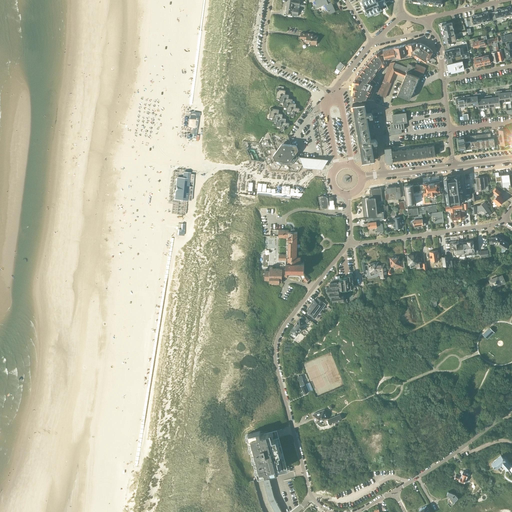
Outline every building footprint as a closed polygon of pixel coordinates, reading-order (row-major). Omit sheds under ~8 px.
[(287,0),(287,6),(299,8),(299,6),(300,4),(300,0),(287,0)] [(317,5),(314,6),(315,8),(318,7),(325,4),(328,11),(320,14),(323,21),(334,16),(333,12),(335,11),(329,0),(316,0),(315,1),(316,4),(317,5)] [(382,0),(377,2),(375,0),(363,0),(362,1),(367,12),(368,12),(369,15),(373,14),(381,10),(381,9),(387,6),(384,0),(382,0)] [(299,8),(287,6),(285,14),(297,16),(299,8)] [(497,10),(494,10),(494,11),(496,20),(503,18),(506,17),(504,8),(497,10)] [(485,13),(478,14),(480,23),(483,22),(484,23),(490,21),(488,13),(485,13)] [(470,20),(467,21),(468,26),(471,25),(471,26),(477,24),(480,23),(478,14),(471,16),(472,17),(469,17),(470,20)] [(441,25),(443,31),(453,28),(452,22),(446,23),(443,23),(444,24),(441,25)] [(443,31),(444,36),(455,34),(453,28),(443,31)] [(306,43),(312,44),(316,45),(317,36),(312,35),(313,34),(304,33),(305,32),(303,32),(303,33),(300,33),(300,38),(306,39),(306,43)] [(455,34),(444,36),(445,42),(448,42),(449,42),(452,42),(452,41),(456,40),(455,34)] [(500,36),(501,41),(502,43),(511,40),(511,37),(511,34),(500,36)] [(484,39),(478,41),(480,47),(486,46),(485,42),(487,41),(486,35),(483,36),(484,39)] [(502,50),(499,51),(497,42),(498,42),(497,37),(493,38),(497,51),(499,60),(504,59),(502,50)] [(497,51),(493,38),(490,39),(488,39),(487,39),(489,45),(492,45),(493,47),(492,47),(493,51),(491,51),(492,52),(494,62),(499,60),(497,51)] [(410,44),(405,45),(407,54),(414,52),(415,56),(420,59),(421,58),(426,62),(430,56),(429,56),(430,54),(431,55),(432,55),(433,55),(433,54),(433,53),(432,51),(431,49),(428,47),(426,46),(423,44),(420,43),(417,43),(415,43),(410,44)] [(397,46),(394,47),(396,56),(396,59),(400,58),(400,55),(401,55),(405,54),(407,54),(405,45),(404,45),(399,46),(397,46)] [(383,50),(381,50),(381,53),(385,58),(392,57),(396,56),(394,47),(390,48),(383,50)] [(447,59),(448,63),(462,60),(461,55),(460,48),(445,51),(446,59),(447,59)] [(379,51),(373,55),(382,64),(382,65),(387,62),(387,61),(385,58),(381,53),(381,50),(380,50),(379,51)] [(483,64),(481,56),(481,54),(478,54),(478,55),(473,57),(476,66),(483,64)] [(489,54),(481,56),(483,64),(491,63),(489,54)] [(373,55),(365,65),(375,72),(382,64),(373,55)] [(462,60),(448,63),(448,64),(447,64),(449,72),(448,72),(449,73),(449,72),(464,69),(468,68),(467,63),(463,64),(462,60)] [(342,66),(343,65),(343,66),(344,65),(340,62),(336,68),(338,71),(339,70),(339,71),(343,67),(342,66)] [(365,65),(357,74),(368,82),(369,82),(375,85),(376,85),(378,83),(371,78),(375,72),(365,65)] [(355,77),(355,87),(361,87),(363,88),(364,88),(366,89),(369,82),(368,82),(357,74),(355,77)] [(361,87),(355,87),(354,89),(354,94),(354,95),(354,100),(358,100),(362,99),(366,97),(370,88),(373,89),(375,85),(369,82),(366,89),(364,88),(363,88),(361,87)] [(276,98),(280,98),(280,94),(284,94),(284,90),(283,90),(278,89),(277,89),(277,91),(276,98)] [(279,102),(283,103),(284,98),(287,98),(288,94),(284,94),(280,94),(280,98),(279,102)] [(456,107),(467,105),(466,95),(464,95),(464,97),(458,98),(458,96),(453,97),(454,103),(456,103),(456,107)] [(283,107),(287,107),(287,103),(291,103),(291,99),(287,98),(284,98),(283,103),(283,107)] [(363,102),(353,104),(354,110),(354,115),(355,120),(356,125),(357,130),(358,135),(359,141),(360,146),(361,151),(362,156),(363,162),(373,160),(372,154),(371,149),(370,144),(370,141),(373,141),(375,143),(378,143),(376,139),(369,140),(369,139),(368,134),(367,129),(367,123),(366,118),(365,115),(369,114),(370,117),(373,117),(371,113),(365,114),(365,113),(364,108),(363,102)] [(286,111),(290,112),(291,107),(294,107),(295,103),(291,103),(287,103),(287,107),(286,111)] [(291,107),(290,112),(290,115),(294,115),(294,114),(295,114),(295,112),(298,112),(298,108),(294,107),(291,107)] [(269,117),(273,117),(274,113),(279,113),(279,109),(270,108),(269,117)] [(199,112),(189,111),(188,119),(194,120),(194,128),(193,138),(192,138),(192,140),(196,140),(196,138),(197,128),(198,116),(199,116),(199,112)] [(273,121),(277,122),(277,117),(282,118),(282,114),(279,113),(274,113),(273,117),(273,121)] [(406,113),(393,114),(394,117),(394,121),(394,123),(391,123),(392,126),(392,128),(389,128),(389,132),(389,135),(402,134),(401,129),(404,129),(404,123),(407,122),(406,113)] [(276,126),(280,126),(281,122),(285,122),(286,118),(282,118),(277,117),(277,122),(276,126)] [(281,122),(280,126),(280,129),(284,130),(284,129),(285,129),(285,127),(288,127),(288,123),(285,122),(281,122)] [(507,135),(509,134),(508,129),(498,130),(499,136),(496,136),(498,145),(508,144),(507,135)] [(271,170),(289,172),(298,173),(300,168),(303,165),(317,166),(319,162),(321,159),(299,158),(297,157),(295,153),(298,149),(296,145),(291,144),(287,135),(267,132),(259,143),(265,156),(263,157),(265,161),(267,165),(268,165),(271,170)] [(188,173),(182,172),(182,177),(180,177),(180,178),(175,178),(174,187),(173,187),(172,189),(174,190),(173,199),(186,200),(186,201),(189,201),(191,187),(188,186),(188,188),(187,188),(188,173)] [(498,172),(495,173),(496,181),(502,181),(502,186),(506,186),(505,185),(509,185),(509,186),(510,186),(509,181),(508,175),(508,174),(501,175),(501,176),(499,176),(498,172)] [(450,176),(443,177),(444,178),(446,195),(447,204),(453,203),(453,202),(457,202),(457,203),(463,202),(462,188),(460,177),(457,177),(457,176),(450,177),(450,176)] [(406,196),(403,196),(404,201),(405,209),(408,209),(407,204),(415,203),(415,205),(423,204),(432,203),(437,202),(436,193),(440,192),(442,202),(444,202),(442,181),(439,181),(439,177),(431,178),(428,178),(428,179),(423,179),(423,183),(423,184),(413,185),(405,186),(404,186),(404,191),(405,191),(405,193),(406,193),(406,196)] [(485,177),(475,178),(476,178),(477,183),(475,184),(475,191),(485,190),(488,189),(487,178),(484,178),(484,177),(485,177)] [(399,187),(400,187),(400,186),(386,188),(386,191),(384,191),(385,200),(401,198),(399,187)] [(496,188),(495,190),(493,192),(497,195),(493,200),(497,204),(498,205),(499,205),(503,200),(501,198),(502,196),(499,194),(501,192),(496,188)] [(364,216),(377,214),(377,217),(382,217),(382,213),(378,214),(376,202),(379,202),(378,201),(381,200),(380,189),(370,190),(371,198),(362,199),(364,216)] [(255,194),(255,196),(255,202),(285,206),(289,200),(298,201),(298,200),(300,198),(300,194),(291,193),(290,195),(276,194),(276,195),(267,194),(267,193),(257,192),(257,195),(255,194)] [(323,195),(318,197),(320,209),(324,209),(324,208),(327,208),(328,206),(328,205),(327,198),(325,196),(323,197),(323,195)] [(477,213),(476,210),(482,209),(485,213),(485,214),(486,214),(487,216),(491,213),(487,206),(488,205),(485,201),(479,206),(476,206),(471,207),(472,214),(477,213)] [(463,210),(462,206),(462,204),(445,207),(446,211),(450,211),(451,213),(452,220),(464,218),(463,210)] [(428,206),(425,207),(425,209),(425,210),(425,211),(428,210),(429,214),(432,214),(432,215),(433,218),(435,217),(435,220),(439,220),(440,222),(443,222),(442,211),(437,212),(436,209),(437,209),(437,205),(428,206)] [(414,219),(413,219),(414,223),(414,226),(419,226),(419,225),(423,224),(423,221),(422,218),(422,216),(421,214),(424,214),(426,213),(425,211),(425,210),(425,209),(425,207),(418,208),(419,214),(418,214),(418,215),(418,216),(414,217),(414,219)] [(418,208),(407,209),(408,212),(408,216),(418,215),(418,214),(419,214),(418,208)] [(400,217),(395,218),(395,215),(396,215),(395,210),(389,211),(391,218),(387,219),(387,224),(393,223),(394,228),(402,227),(400,217)] [(382,217),(377,217),(367,219),(368,228),(376,227),(377,232),(383,231),(382,224),(381,224),(380,221),(383,220),(382,219),(382,217)] [(269,282),(274,282),(274,284),(279,284),(279,283),(282,283),(282,282),(282,277),(287,277),(287,275),(297,275),(300,276),(302,278),(306,282),(309,279),(305,275),(304,273),(304,272),(304,263),(300,263),(300,256),(297,256),(297,232),(295,232),(295,229),(291,229),(291,232),(288,232),(288,230),(279,230),(279,237),(286,238),(286,254),(279,254),(279,259),(286,259),(286,268),(273,268),(273,267),(270,267),(270,270),(265,269),(265,279),(269,280),(269,282)] [(498,244),(502,246),(505,248),(509,243),(504,240),(504,239),(499,236),(498,237),(489,238),(490,244),(493,244),(493,243),(497,242),(498,243),(498,244)] [(467,241),(463,242),(463,243),(464,247),(465,253),(465,255),(475,254),(475,255),(478,255),(478,254),(477,243),(477,242),(474,243),(473,243),(473,240),(467,241)] [(453,243),(451,243),(453,257),(455,257),(465,255),(465,253),(464,247),(463,243),(463,242),(459,242),(453,243)] [(439,253),(438,253),(438,250),(429,251),(430,261),(439,260),(439,257),(440,257),(439,253)] [(414,265),(414,263),(417,263),(418,268),(422,267),(421,261),(420,262),(419,257),(417,257),(416,254),(408,255),(409,264),(410,264),(410,266),(414,265)] [(390,258),(391,267),(395,266),(396,269),(403,267),(403,261),(399,262),(399,256),(390,258)] [(368,264),(370,272),(373,272),(373,273),(380,272),(380,278),(387,277),(385,264),(379,265),(379,262),(368,264)] [(331,296),(332,301),(344,299),(344,300),(345,300),(345,299),(344,299),(343,294),(342,288),(355,286),(355,285),(353,285),(352,275),(347,275),(348,277),(343,277),(343,279),(339,280),(339,281),(337,282),(330,282),(330,287),(327,287),(328,292),(329,292),(330,296),(331,296)] [(502,275),(497,277),(490,280),(493,288),(505,282),(502,275)] [(309,310),(307,313),(310,315),(312,316),(312,317),(314,318),(319,311),(320,311),(325,304),(318,298),(316,301),(314,300),(307,309),(309,310)] [(303,328),(306,324),(308,323),(309,320),(307,318),(306,320),(304,322),(299,319),(295,326),(290,331),(297,336),(300,332),(303,328)] [(489,328),(483,334),(487,338),(493,333),(489,328)] [(306,384),(304,385),(301,376),(297,377),(301,385),(299,386),(300,390),(302,390),(304,394),(308,392),(309,392),(306,384)] [(313,415),(316,423),(327,418),(324,410),(313,415)] [(340,415),(328,420),(330,424),(342,419),(340,415)] [(253,433),(247,434),(249,442),(251,442),(251,444),(252,445),(250,446),(252,454),(254,453),(255,457),(253,457),(255,465),(257,465),(257,466),(258,468),(256,468),(258,476),(262,475),(271,473),(272,473),(274,472),(284,469),(282,460),(279,449),(276,439),(272,440),(272,438),(272,437),(271,436),(275,435),(274,431),(270,432),(267,433),(263,434),(263,433),(262,434),(261,434),(260,433),(260,431),(253,433)] [(505,468),(510,473),(511,472),(511,465),(510,463),(509,465),(501,455),(492,463),(497,469),(502,464),(505,468)] [(454,479),(464,483),(466,484),(467,481),(466,480),(469,473),(463,471),(461,477),(456,475),(454,479)] [(268,500),(274,511),(281,511),(274,498),(269,477),(263,479),(268,500)] [(253,481),(247,483),(255,511),(262,511),(261,508),(253,481)] [(448,491),(447,494),(451,498),(448,502),(450,503),(453,501),(458,497),(456,495),(454,493),(448,491)]
